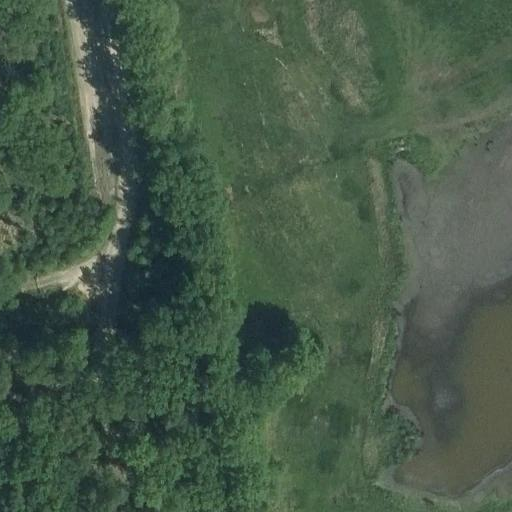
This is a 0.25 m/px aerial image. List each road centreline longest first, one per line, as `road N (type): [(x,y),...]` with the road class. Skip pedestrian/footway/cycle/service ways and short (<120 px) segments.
road 1 (track): [(105,0),(130,136),(111,302)]
road 2 (track): [(111,302),(104,419),(123,453),(180,511)]
